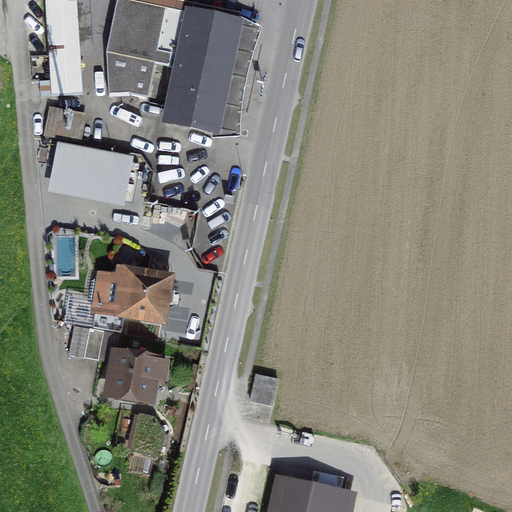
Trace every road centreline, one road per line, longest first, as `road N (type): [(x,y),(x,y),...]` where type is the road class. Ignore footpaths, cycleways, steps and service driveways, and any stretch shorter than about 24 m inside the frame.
road 1 (secondary): [(183,511),(304,0)]
road 2 (residential): [(13,0),(35,283),(51,381),(95,511)]
